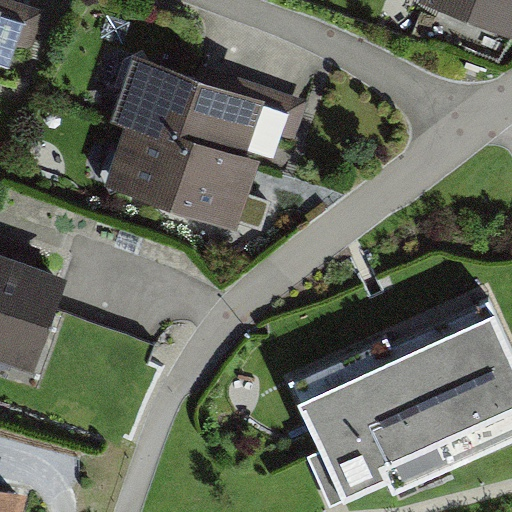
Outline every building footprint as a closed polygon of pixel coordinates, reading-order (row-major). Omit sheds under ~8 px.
[(511,0),(424,0),(511,34),(511,0)] [(113,110),(125,114),(105,173),(238,217),(261,148),(248,144),(267,87),(135,43),(113,110)] [(0,358),(40,372),(75,276),(0,248),(0,358)] [(511,330),(497,298),(301,386),(327,443),(311,450),(314,457),(334,500),(390,475),(396,488),(511,435),(511,330)] [(0,511),(22,511),(29,486),(0,478),(0,511)]
